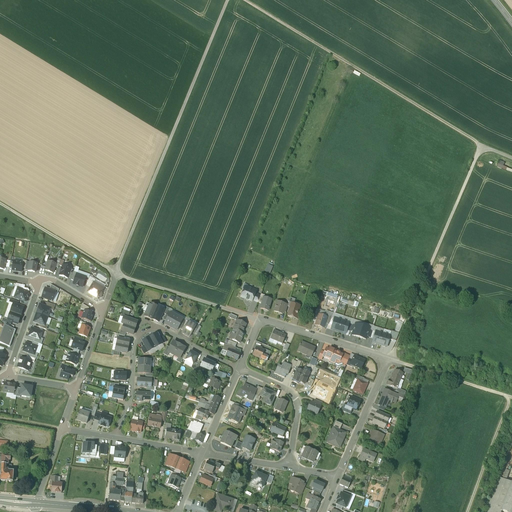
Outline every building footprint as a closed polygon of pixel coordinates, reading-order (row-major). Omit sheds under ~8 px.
[(470,191),(474,193),(478,183),(474,181),(470,191)] [(22,263),(14,262),(12,269),(12,271),(21,273),(22,269),(22,263)] [(56,265),(48,262),(45,271),(53,274),(55,268),(56,265)] [(37,264),(29,263),(28,271),(28,272),(36,273),(37,264)] [(267,264),(264,272),(270,274),(272,266),(267,264)] [(62,267),(59,276),(67,279),(71,268),(63,265),(62,267)] [(77,275),(76,275),(74,282),(73,285),(82,288),(85,281),(85,278),(77,275)] [(95,281),(89,277),(88,279),(87,282),(86,285),(90,288),(93,283),(94,283),(95,281)] [(94,283),(93,283),(90,288),(87,293),(97,299),(98,298),(99,299),(101,298),(102,294),(101,293),(104,289),(94,283)] [(52,286),(50,290),(56,292),(56,294),(58,294),(59,290),(52,286)] [(256,291),(247,287),(246,290),(242,291),(241,293),(242,294),(241,298),(251,302),(252,300),(255,294),(256,291)] [(23,290),(18,288),(17,289),(14,298),(25,302),(29,292),(28,290),(24,289),(23,289),(23,290)] [(45,289),(42,298),(53,302),(56,294),(56,292),(50,290),(45,289)] [(260,296),(255,294),(252,300),(258,303),(260,296)] [(264,298),(262,304),(260,309),(268,311),(271,300),(264,298)] [(284,304),(277,302),(274,312),(282,314),(283,312),(284,304)] [(17,306),(13,304),(13,305),(10,313),(20,316),(23,308),(17,306)] [(157,307),(150,304),(148,307),(146,313),(144,317),(151,320),(157,307)] [(36,314),(48,318),(50,311),(51,309),(46,307),(40,305),(36,314)] [(294,305),(293,308),(290,307),(290,308),(288,316),(296,319),(296,318),(298,311),(299,306),(294,305)] [(164,310),(157,307),(151,320),(158,323),(162,314),(164,310)] [(84,310),(81,319),(90,322),(92,316),(89,315),(90,312),(87,311),(84,310)] [(130,313),(123,311),(121,317),(124,318),(128,319),(130,313)] [(20,316),(10,313),(7,321),(12,322),(18,325),(20,316)] [(177,317),(171,313),(166,321),(164,325),(170,328),(177,317)] [(40,324),(45,326),(45,324),(48,318),(36,314),(34,322),(40,324)] [(325,317),(318,315),(315,326),(323,328),(325,323),(327,318),(325,317)] [(177,317),(170,328),(176,331),(178,328),(183,320),(177,317)] [(128,319),(124,318),(121,325),(135,330),(137,322),(128,319)] [(342,320),(334,318),(334,319),(332,326),(331,330),(338,332),(342,320)] [(349,323),(342,320),(338,332),(345,334),(346,330),(349,324),(349,323)] [(246,325),(238,322),(236,326),(235,325),(233,330),(242,333),(246,325)] [(195,327),(188,323),(182,334),(189,338),(192,333),(195,327)] [(362,326),(355,324),(355,326),(353,332),(352,335),(359,337),(362,326)] [(82,325),(79,335),(87,338),(91,328),(87,326),(82,325)] [(6,327),(5,326),(0,339),(0,343),(10,347),(16,330),(14,329),(6,327)] [(134,330),(124,326),(122,331),(121,332),(126,333),(132,336),(134,330)] [(370,328),(362,326),(359,337),(366,340),(367,337),(369,330),(370,328)] [(40,339),(43,332),(31,328),(28,337),(34,339),(40,341),(40,339)] [(242,333),(233,330),(231,335),(234,337),(232,341),(240,344),(244,334),(242,333)] [(285,336),(274,331),(270,339),(282,344),(285,336)] [(383,333),(376,331),(373,339),(372,343),(379,345),(383,333)] [(390,336),(383,333),(379,345),(386,347),(389,339),(390,336)] [(156,334),(149,338),(155,349),(162,345),(159,339),(156,334)] [(155,349),(149,338),(142,342),(145,347),(148,353),(155,349)] [(123,340),(118,339),(118,340),(116,345),(128,348),(129,341),(123,340)] [(82,343),(74,340),(72,348),(82,352),(85,344),(82,343)] [(315,348),(301,342),(300,345),(299,346),(297,352),(311,358),(315,348)] [(35,353),(37,347),(32,345),(26,343),(23,352),(29,354),(34,356),(35,353)] [(179,346),(173,343),(170,348),(167,353),(169,353),(173,356),(179,346)] [(128,348),(116,345),(115,351),(115,352),(120,353),(126,354),(128,348)] [(185,349),(179,346),(173,356),(178,358),(180,359),(182,355),(185,349)] [(262,348),(259,347),(258,349),(256,348),(252,356),(266,362),(268,358),(262,355),(264,351),(261,350),(262,348)] [(335,350),(329,348),(328,350),(326,349),(324,353),(322,357),(330,360),(329,362),(334,364),(336,361),(338,362),(339,361),(340,360),(342,355),(340,354),(339,352),(338,352),(337,352),(336,353),(334,352),(335,350)] [(234,352),(232,351),(228,350),(228,351),(225,356),(237,361),(240,354),(234,352)] [(271,352),(264,350),(264,351),(262,355),(268,358),(271,352)] [(188,356),(185,361),(193,366),(198,357),(190,353),(188,356)] [(70,354),(68,354),(66,362),(76,366),(79,357),(77,357),(70,354)] [(350,357),(344,354),(343,356),(342,355),(340,360),(342,361),(342,362),(342,364),(346,365),(349,359),(350,357)] [(180,359),(178,358),(176,362),(180,364),(183,360),(185,356),(182,355),(180,359)] [(360,359),(354,357),(352,361),(350,365),(351,365),(353,366),(354,366),(361,369),(364,361),(360,359)] [(28,371),(31,363),(26,361),(20,359),(17,368),(28,371)] [(215,364),(204,360),(201,365),(200,368),(201,368),(205,370),(211,372),(212,372),(214,373),(216,370),(213,369),(215,364)] [(291,366),(283,363),(281,367),(278,366),(277,368),(274,374),(284,378),(286,374),(288,374),(291,368),(291,366)] [(70,370),(63,368),(63,370),(60,377),(68,380),(69,376),(73,378),(75,372),(70,370)] [(303,372),(297,370),(292,382),(298,384),(299,382),(298,382),(303,372)] [(303,372),(298,382),(299,382),(304,385),(309,373),(303,370),(303,372)] [(402,374),(395,371),(390,382),(398,385),(402,374)] [(123,374),(114,374),(114,378),(115,379),(115,381),(125,382),(126,374),(123,374)] [(220,383),(216,382),(216,380),(212,379),(210,383),(208,387),(217,391),(220,383)] [(147,381),(137,380),(137,388),(146,388),(151,388),(151,387),(151,382),(151,381),(147,381)] [(362,383),(357,380),(357,381),(353,391),(362,395),(367,385),(362,383)] [(398,385),(390,382),(389,381),(387,385),(397,389),(397,390),(397,389),(399,385),(398,385)] [(15,385),(5,383),(3,393),(13,394),(15,388),(15,385)] [(253,388),(245,385),(244,388),(243,389),(242,388),(239,392),(244,396),(245,395),(248,397),(246,399),(251,402),(254,396),(256,390),(252,389),(253,388)] [(22,386),(21,389),(20,396),(21,397),(31,398),(32,388),(22,386)] [(118,388),(113,387),(113,388),(112,393),(124,396),(124,395),(125,390),(118,388)] [(276,394),(263,389),(260,397),(267,400),(266,404),(271,406),(276,394)] [(398,397),(385,391),(382,398),(381,398),(377,406),(385,409),(389,400),(391,401),(390,403),(391,404),(392,403),(395,404),(398,397)] [(124,396),(112,393),(112,394),(113,394),(112,399),(111,399),(116,400),(123,401),(124,396)] [(137,394),(136,394),(136,403),(142,403),(145,402),(150,402),(150,394),(143,394),(137,394)] [(346,407),(352,410),(356,411),(360,402),(350,398),(346,407)] [(219,403),(212,400),(210,405),(209,407),(216,409),(219,403)] [(287,403),(280,400),(276,410),(275,411),(282,414),(287,403)] [(320,407),(313,404),(310,403),(307,411),(317,415),(320,407)] [(243,411),(233,406),(231,410),(231,411),(229,417),(231,419),(231,420),(238,423),(243,411)] [(346,407),(344,406),(341,412),(349,415),(352,410),(346,407)] [(216,409),(209,407),(208,411),(207,413),(209,414),(213,416),(216,409)] [(89,415),(83,413),(79,411),(76,421),(86,424),(89,415)] [(207,413),(205,412),(204,413),(199,411),(198,412),(196,415),(202,418),(202,419),(206,420),(207,420),(209,414),(207,413)] [(389,418),(377,412),(374,418),(386,423),(389,418)] [(111,418),(101,415),(99,421),(98,425),(101,425),(101,426),(105,428),(105,427),(108,428),(111,418)] [(386,423),(374,418),(372,424),(384,429),(386,423)] [(161,422),(149,419),(148,426),(160,429),(161,422)] [(137,422),(137,423),(132,422),(132,425),(131,426),(130,431),(140,433),(141,430),(142,423),(137,422)] [(192,426),(190,431),(197,434),(199,434),(203,426),(197,423),(196,423),(194,422),(193,423),(192,426)] [(342,425),(335,422),(332,428),(335,429),(339,431),(342,425)] [(286,429),(273,424),(269,432),(278,436),(282,437),(286,429)] [(190,425),(187,431),(191,433),(189,438),(194,441),(195,439),(193,437),(194,435),(196,436),(197,434),(190,431),(192,426),(190,425)] [(339,431),(335,429),(331,439),(328,438),(326,443),(339,449),(342,441),(343,441),(346,434),(339,431)] [(169,430),(167,430),(167,431),(165,439),(174,440),(174,442),(179,442),(180,432),(169,430)] [(236,436),(225,431),(220,443),(231,448),(236,436)] [(383,436),(371,431),(370,435),(370,436),(366,444),(372,447),(378,449),(383,436)] [(199,434),(197,434),(196,436),(195,439),(194,441),(196,441),(199,443),(201,444),(204,437),(199,434)] [(250,438),(249,440),(245,439),(243,444),(241,448),(242,448),(250,452),(255,440),(250,438)] [(273,440),(271,445),(272,446),(271,449),(279,453),(283,444),(282,444),(273,440)] [(90,444),(83,444),(82,454),(90,455),(96,455),(96,453),(97,447),(90,446),(90,444)] [(108,446),(100,445),(100,447),(99,453),(99,454),(107,455),(108,446)] [(114,458),(125,459),(126,448),(115,447),(114,458)] [(317,453),(306,448),(303,454),(302,457),(313,462),(315,459),(317,453)] [(376,455),(363,450),(358,461),(364,463),(365,460),(373,463),(376,455)] [(173,457),(168,467),(175,469),(179,459),(173,456),(173,457)] [(179,459),(175,469),(181,472),(186,462),(186,461),(179,459)] [(8,461),(2,460),(0,479),(0,481),(7,482),(12,483),(12,482),(13,472),(8,471),(9,465),(8,465),(8,461)] [(210,463),(207,462),(204,470),(212,473),(214,468),(215,465),(213,464),(210,463)] [(115,478),(111,477),(110,484),(110,486),(115,487),(115,485),(123,486),(124,481),(123,481),(123,480),(123,474),(116,473),(115,478)] [(267,478),(256,473),(252,481),(258,484),(257,486),(262,488),(265,482),(267,478)] [(267,478),(265,482),(271,485),(274,477),(268,475),(267,478)] [(179,479),(172,476),(168,485),(171,486),(170,487),(173,488),(174,487),(177,488),(181,479),(179,479)] [(213,480),(204,476),(200,483),(210,487),(213,480)] [(350,482),(343,478),(340,485),(347,489),(350,483),(350,482)] [(499,478),(486,511),(494,511),(507,480),(499,478)] [(303,483),(295,480),(293,485),(290,491),(298,494),(301,488),(303,483)] [(511,483),(511,482),(507,480),(494,511),(501,511),(502,511),(507,498),(505,497),(506,495),(507,496),(511,483)] [(313,489),(321,492),(324,486),(314,482),(312,488),(313,489)] [(56,484),(52,483),(51,492),(61,493),(62,484),(56,484)] [(511,511),(511,483),(507,496),(506,495),(505,497),(507,498),(502,511),(504,511),(511,511)] [(117,491),(114,490),(115,487),(110,486),(108,502),(124,503),(125,494),(125,491),(121,490),(121,493),(117,492),(117,491)] [(342,508),(345,510),(351,498),(350,497),(342,494),(340,493),(335,505),(337,506),(342,508)] [(128,494),(125,494),(124,503),(131,504),(135,504),(136,497),(136,496),(132,496),(132,495),(128,494)] [(138,497),(136,497),(135,504),(140,505),(140,504),(142,505),(143,498),(143,495),(138,494),(138,497)] [(318,499),(312,497),(310,501),(306,509),(308,510),(311,511),(313,511),(315,511),(318,506),(317,506),(320,500),(318,499)] [(233,502),(222,498),(221,500),(216,498),(215,503),(214,505),(213,509),(216,510),(215,511),(220,511),(222,508),(224,509),(224,510),(229,511),(230,511),(231,510),(233,504),(233,502)]
